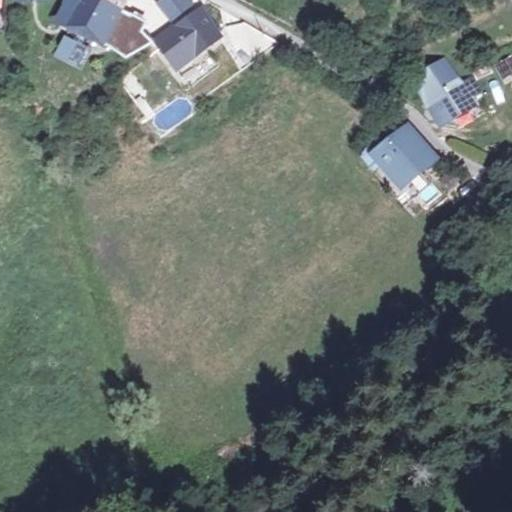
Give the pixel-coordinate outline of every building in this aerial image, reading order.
[(78,0),(68,0),(58,21),(67,24),(78,0)] [(125,0),(78,0),(67,24),(103,42),(106,35),(115,45),(126,53),(156,37),(143,29),(148,20),(122,7),(125,0)] [(185,22),(160,35),(176,63),(224,37),(209,8),(204,0),(191,0),(190,1),(197,15),(185,22)] [(177,8),(185,22),(197,15),(190,1),(177,8)] [(50,57),(79,70),(89,48),(59,35),(50,57)] [(465,81),(449,59),(414,80),(432,100),(446,121),(481,102),(477,96),(486,90),(476,77),(465,81)] [(408,120),(375,147),(405,184),(424,166),(423,164),(438,148),(421,129),(408,120)]
